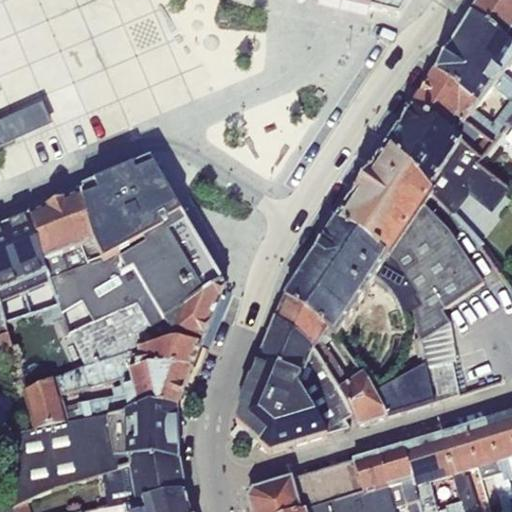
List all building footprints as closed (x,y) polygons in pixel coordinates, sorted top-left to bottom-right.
[(333,0),(341,2),(341,3),(370,9),(372,0),(333,0)] [(372,0),(370,9),(400,16),(409,0),(372,0)] [(511,0),(478,0),(469,15),(471,16),(511,50),(511,0)] [(436,72),(435,74),(482,104),(494,90),(505,76),(511,67),(511,50),(471,16),(450,49),(435,72),(436,72)] [(408,108),(412,110),(435,74),(432,72),(408,108)] [(411,111),(462,145),(469,151),(479,137),(465,126),(476,112),(482,104),(435,74),(412,110),(411,111)] [(511,81),(505,76),(494,90),(510,102),(493,125),(476,112),(465,126),(479,137),(484,140),(493,147),(508,127),(511,130),(511,81)] [(477,168),(481,162),(473,154),(469,151),(462,145),(411,111),(386,149),(434,195),(455,216),(469,198),(492,216),(511,191),(477,168)] [(481,162),(493,147),(484,140),(473,154),(481,162)] [(348,205),(339,220),(388,260),(397,267),(415,297),(413,298),(420,308),(413,314),(424,367),(425,371),(453,365),(457,364),(451,325),(443,313),(485,285),(450,231),(425,208),(434,195),(386,149),(384,153),(384,154),(377,165),(377,164),(376,164),(374,166),(372,169),(352,199),(351,199),(349,202),(350,202),(348,205)] [(108,262),(182,216),(178,210),(178,211),(151,166),(135,173),(133,170),(94,186),(96,190),(84,194),(81,195),(107,260),(108,262)] [(81,195),(63,202),(90,266),(107,260),(81,195)] [(63,202),(45,210),(73,272),(90,266),(63,202)] [(45,210),(30,216),(48,273),(50,281),(73,272),(45,210)] [(0,228),(0,293),(22,284),(48,273),(30,216),(0,228)] [(194,236),(182,216),(108,262),(107,260),(90,266),(73,272),(50,281),(60,307),(62,315),(82,303),(95,323),(137,304),(151,329),(165,320),(222,284),(221,282),(213,287),(207,274),(213,272),(213,270),(207,273),(191,237),(194,236)] [(388,260),(339,220),(338,220),(324,242),(323,241),(315,254),(315,255),(286,299),(328,332),(337,339),(377,277),(388,260)] [(213,287),(221,282),(194,236),(191,237),(207,273),(213,270),(213,272),(207,274),(213,287)] [(388,260),(377,277),(387,286),(398,302),(403,314),(420,308),(413,298),(415,297),(397,267),(388,260)] [(222,284),(165,320),(151,329),(160,345),(178,341),(201,347),(207,333),(206,332),(212,316),(214,317),(214,316),(213,315),(222,293),(224,294),(226,289),(223,285),(222,284)] [(224,284),(223,285),(226,289),(224,294),(222,293),(213,315),(214,316),(214,317),(212,316),(206,332),(207,333),(201,347),(203,348),(227,289),(224,284)] [(328,332),(286,299),(276,322),(314,354),(326,336),(328,332)] [(69,336),(85,368),(136,352),(160,345),(151,329),(137,304),(95,323),(69,336)] [(60,307),(41,313),(45,327),(53,324),(59,340),(69,336),(62,315),(60,307)] [(0,308),(0,346),(2,352),(12,350),(0,308)] [(314,354),(276,322),(259,364),(300,382),(298,388),(327,437),(350,430),(345,422),(353,417),(338,390),(314,354)] [(338,390),(363,375),(358,368),(345,375),(325,348),(331,341),(326,336),(314,354),(338,390)] [(128,414),(178,408),(201,347),(178,341),(160,345),(136,352),(138,377),(120,381),(121,388),(128,414)] [(138,377),(136,352),(85,368),(24,393),(34,431),(67,425),(128,414),(121,388),(112,391),(113,399),(65,409),(61,396),(120,381),(138,377)] [(270,454),(327,437),(298,388),(300,382),(259,364),(236,425),(270,454)] [(460,397),(453,365),(425,371),(433,406),(460,397)] [(359,428),(433,406),(425,371),(424,367),(375,396),(363,375),(338,390),(353,417),(359,428)] [(0,438),(0,457),(15,509),(28,502),(51,491),(103,477),(130,469),(131,461),(144,460),(179,462),(178,408),(128,414),(67,425),(34,431),(0,438)] [(488,422),(485,423),(511,510),(511,492),(509,481),(511,479),(511,441),(505,417),(488,422)] [(464,429),(464,430),(476,471),(480,482),(493,478),(502,511),(511,511),(511,510),(485,423),(484,423),(484,424),(468,429),(468,428),(464,429)] [(464,430),(442,436),(455,478),(463,503),(465,511),(479,511),(468,478),(466,478),(465,474),(476,471),(464,430)] [(442,436),(403,448),(420,511),(438,511),(439,511),(431,485),(455,478),(442,436)] [(420,511),(403,448),(378,455),(394,510),(407,506),(409,511),(420,511)] [(378,455),(354,463),(364,495),(361,496),(365,511),(395,511),(394,510),(378,455)] [(185,496),(179,462),(144,460),(131,461),(130,469),(103,477),(108,511),(141,505),(185,496)] [(253,493),(248,501),(250,511),(365,511),(361,496),(364,495),(354,463),(253,493)] [(189,511),(185,496),(141,505),(142,511),(189,511)] [(30,511),(28,502),(15,509),(12,510),(13,511),(30,511)] [(438,511),(465,511),(463,503),(445,508),(446,510),(439,511),(438,511)]
